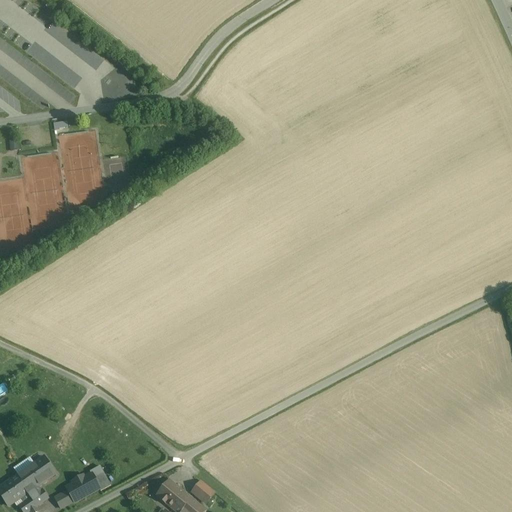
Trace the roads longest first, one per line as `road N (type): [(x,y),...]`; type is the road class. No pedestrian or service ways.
road 1 (residential): [(511,290),(82,511)]
road 2 (unclassified): [(0,122),(174,95),(225,29),(272,0)]
